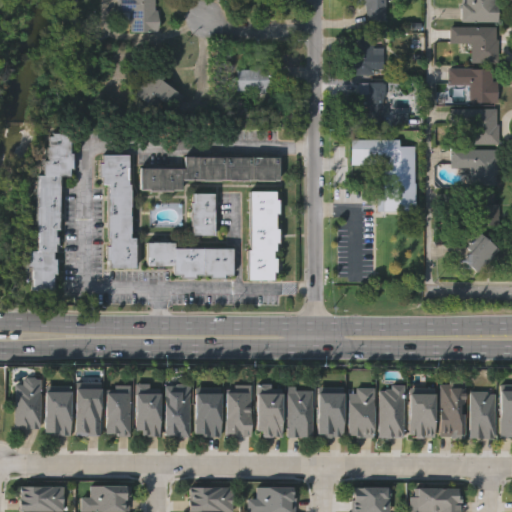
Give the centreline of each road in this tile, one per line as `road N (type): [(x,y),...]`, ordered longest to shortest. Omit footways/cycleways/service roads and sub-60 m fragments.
road 1 (residential): [(511,465),(0,462)]
road 2 (primary): [(0,346),(314,346)]
road 3 (primary): [(313,324),(0,319)]
road 4 (residential): [(313,289),(313,0)]
road 5 (primary): [(511,321),(313,324)]
road 6 (primary): [(314,346),(511,346)]
